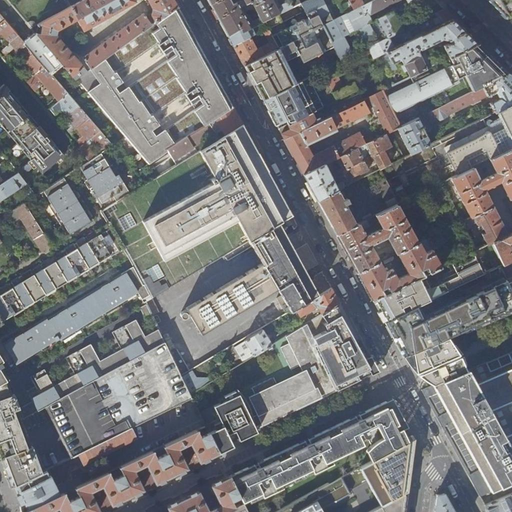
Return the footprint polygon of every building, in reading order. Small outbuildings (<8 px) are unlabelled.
[(110,0),(78,18),(71,6),(38,25),(42,26),(41,34),(36,34),(37,34),(62,63),(76,80),(87,71),(56,36),(57,31),(78,19),(80,22),(76,24),(80,33),(136,2),(135,0),(148,0),(149,2),(153,9),(152,10),(151,14),(151,15),(150,16),(151,19),(149,22),(143,13),(83,58),(91,69),(141,32),(177,6),(173,0),(110,0)] [(78,18),(110,0),(82,0),(71,6),(78,18)] [(208,0),(215,13),(219,21),(224,29),(228,37),(241,28),(243,33),(279,15),(293,7),(291,3),(281,8),(276,0),(208,0)] [(353,55),(344,37),(332,43),(324,26),(334,21),(323,0),(307,0),(301,4),(309,20),(287,30),(279,15),(243,33),(241,28),(228,37),(231,42),(233,46),(251,38),(263,31),(268,29),(279,48),(244,66),(249,75),(258,91),(263,100),(297,83),(286,62),(300,56),(304,64),(335,49),(337,54),(336,54),(340,61),(353,55)] [(373,0),(364,5),(346,14),(334,21),(324,26),(332,43),(344,37),(360,29),(370,24),(372,22),(368,15),(369,15),(399,0),(405,0),(408,4),(416,0),(373,0)] [(348,0),(349,2),(342,6),(346,14),(364,5),(361,0),(348,0)] [(436,2),(434,0),(416,0),(426,18),(443,9),(436,2)] [(506,18),(511,14),(511,0),(490,0),(489,1),(498,10),(506,18)] [(191,31),(183,17),(177,6),(141,32),(91,69),(87,71),(76,80),(150,165),(169,153),(167,150),(233,108),(227,97),(212,70),(201,50),(191,31)] [(443,9),(426,18),(432,29),(453,19),(448,13),(443,9)] [(394,11),(372,22),(370,24),(379,42),(403,29),(394,11)] [(0,30),(10,42),(7,44),(10,48),(13,45),(35,72),(32,74),(36,78),(38,75),(59,100),(57,102),(60,105),(62,103),(80,124),(77,126),(80,130),(83,128),(101,149),(98,150),(100,153),(111,145),(50,73),(25,44),(0,14),(0,30)] [(458,23),(453,19),(432,29),(421,35),(379,55),(388,74),(397,69),(395,66),(397,65),(396,62),(400,60),(404,65),(401,66),(404,72),(407,71),(410,77),(427,69),(415,46),(418,44),(420,49),(442,38),(447,39),(449,42),(443,45),(449,58),(453,56),(478,44),(475,40),(467,32),(458,23)] [(421,35),(415,23),(403,29),(379,42),(369,47),(365,49),(370,60),(379,55),(421,35)] [(370,24),(360,29),(363,36),(361,38),(361,39),(362,41),(363,41),(366,41),(369,47),(379,42),(370,24)] [(255,46),(251,38),(233,46),(240,58),(244,66),(279,48),(268,29),(263,31),(269,43),(256,50),(254,46),(255,46)] [(37,34),(25,44),(50,73),(62,63),(37,34)] [(493,59),(478,44),(453,56),(455,63),(450,66),(450,65),(385,96),(394,113),(403,109),(404,111),(410,108),(409,106),(425,98),(426,100),(432,98),(431,95),(447,88),(448,90),(454,87),(453,85),(459,82),(458,79),(463,76),(471,93),(509,75),(493,59)] [(0,52),(0,55),(7,64),(8,64),(80,151),(83,149),(0,52)] [(322,70),(327,81),(334,78),(328,67),(322,70)] [(511,77),(509,75),(471,93),(426,115),(430,123),(438,119),(439,121),(447,117),(446,115),(470,103),(471,105),(480,101),(479,99),(486,96),(495,91),(499,98),(489,103),(494,113),(497,112),(511,103),(511,77)] [(297,83),(263,100),(273,118),(279,130),(312,114),(324,108),(309,77),(297,83)] [(360,81),(354,84),(357,90),(359,94),(362,100),(363,100),(368,97),(360,81)] [(357,90),(354,84),(353,82),(333,93),(336,100),(357,90)] [(0,121),(44,174),(65,155),(41,126),(16,96),(6,84),(1,88),(0,87),(0,121)] [(397,128),(400,127),(394,113),(385,96),(382,91),(368,97),(386,134),(397,128)] [(294,156),(303,175),(325,164),(336,159),(374,140),(372,136),(363,140),(360,133),(313,157),(307,145),(337,130),(336,129),(370,112),(363,100),(362,100),(359,94),(330,108),(332,112),(319,118),(319,119),(315,121),(312,114),(279,130),(281,134),(293,156),(294,156)] [(511,149),(511,148),(511,103),(497,112),(504,127),(491,134),(490,132),(489,131),(487,131),(485,131),(484,133),(484,135),(446,154),(457,176),(473,168),(489,160),(511,149)] [(167,150),(169,153),(177,165),(198,151),(195,146),(212,135),(215,141),(242,124),(238,116),(233,108),(167,150)] [(431,144),(418,119),(400,127),(397,128),(410,154),(431,144)] [(242,124),(215,141),(198,151),(177,165),(129,193),(102,210),(101,211),(108,224),(123,250),(133,268),(150,299),(224,255),(278,223),(292,215),(286,205),(273,181),(266,168),(256,149),(247,133),(242,124)] [(386,134),(374,140),(336,159),(342,170),(338,172),(341,179),(346,176),(347,181),(369,170),(367,167),(376,162),(380,170),(390,165),(384,151),(392,147),(386,134)] [(511,197),(511,150),(511,149),(489,160),(496,173),(480,181),(473,168),(457,176),(451,179),(475,227),(481,224),(486,235),(482,236),(480,237),(485,246),(491,242),(507,235),(484,189),(490,186),(491,188),(495,186),(494,184),(500,181),(509,199),(511,197)] [(83,154),(88,161),(94,157),(88,150),(83,154)] [(88,161),(76,169),(102,210),(129,193),(111,165),(107,167),(99,153),(94,157),(88,161)] [(330,174),(325,164),(303,175),(307,181),(315,195),(318,201),(343,188),(348,186),(346,182),(343,183),(342,182),(336,186),(332,178),(334,177),(332,173),(330,174)] [(404,171),(398,174),(405,189),(411,186),(404,171)] [(18,174),(4,183),(0,185),(0,202),(27,185),(18,174)] [(65,177),(40,193),(67,237),(93,221),(90,217),(65,177)] [(402,187),(393,192),(398,203),(407,197),(402,187)] [(25,204),(36,196),(29,188),(21,194),(25,199),(0,215),(0,220),(15,210),(25,204)] [(356,226),(345,205),(349,203),(347,199),(349,198),(343,188),(318,201),(327,218),(337,235),(356,226)] [(51,247),(25,204),(15,210),(41,253),(51,247)] [(367,220),(356,226),(337,235),(342,245),(347,253),(357,273),(379,263),(380,262),(370,245),(373,244),(376,251),(389,245),(385,238),(387,237),(396,254),(397,253),(418,243),(397,205),(376,216),(382,228),(366,237),(362,230),(370,227),(367,220)] [(278,223),(224,255),(224,256),(226,260),(227,261),(228,260),(252,247),(262,263),(185,308),(186,309),(181,313),(180,315),(181,317),(183,318),(185,318),(187,317),(187,316),(188,314),(187,313),(188,312),(201,334),(277,289),(281,296),(277,298),(287,315),(296,309),(331,287),(326,277),(322,271),(309,279),(278,223)] [(0,320),(3,318),(4,320),(112,254),(113,256),(123,250),(108,224),(99,230),(94,233),(84,239),(76,244),(69,249),(58,256),(47,263),(39,268),(28,275),(18,281),(11,286),(0,292),(0,320)] [(511,232),(507,235),(491,242),(502,264),(511,259),(511,254),(508,246),(508,243),(511,241),(511,232)] [(419,243),(418,243),(397,253),(409,274),(398,280),(389,264),(382,268),(379,263),(357,273),(365,286),(373,301),(378,298),(384,295),(381,290),(386,288),(387,291),(389,290),(390,292),(424,276),(421,271),(425,269),(427,271),(428,270),(429,273),(441,267),(432,249),(425,253),(419,243)] [(458,249),(462,257),(473,251),(475,251),(471,243),(458,249)] [(384,295),(378,298),(384,312),(380,314),(384,322),(483,273),(473,251),(462,257),(451,262),(458,276),(431,289),(424,275),(424,276),(390,292),(384,295)] [(511,259),(502,264),(499,266),(511,292),(511,259)] [(483,273),(384,322),(391,335),(403,357),(430,345),(448,337),(511,309),(511,292),(499,266),(483,273)] [(4,343),(17,364),(32,355),(33,356),(46,349),(45,347),(55,340),(56,341),(60,338),(61,339),(76,330),(77,332),(89,324),(88,323),(118,304),(119,306),(139,294),(145,302),(150,299),(133,268),(115,278),(122,288),(116,292),(110,282),(73,304),(79,315),(74,318),(67,308),(49,319),(47,317),(29,329),(35,339),(29,342),(23,332),(4,343)] [(335,295),(331,287),(296,309),(300,316),(315,306),(316,303),(319,304),(318,307),(322,314),(340,303),(335,295)] [(248,397),(261,424),(281,414),(307,402),(328,392),(352,381),(365,374),(366,375),(377,370),(370,357),(357,334),(345,312),(340,303),(322,314),(286,336),(290,343),(281,347),(291,370),(301,365),(303,371),(277,383),(274,377),(251,388),(254,394),(248,397)] [(152,317),(147,305),(140,309),(146,320),(152,317)] [(116,341),(118,344),(142,332),(140,328),(136,320),(112,333),(116,341)] [(245,341),(254,356),(272,344),(263,330),(245,341)] [(13,400),(0,407),(0,432),(22,420),(45,407),(164,343),(158,331),(145,337),(142,332),(118,344),(121,350),(100,362),(97,356),(85,362),(86,363),(84,365),(83,363),(72,369),(75,375),(54,387),(50,380),(39,386),(39,388),(37,389),(37,388),(28,392),(33,401),(17,410),(13,400)] [(430,345),(403,357),(406,361),(412,368),(413,370),(457,351),(448,337),(430,345)] [(181,380),(167,351),(164,343),(45,407),(72,457),(78,454),(132,427),(135,426),(192,398),(191,395),(189,396),(181,380)] [(70,366),(72,369),(83,363),(80,356),(82,355),(85,362),(97,356),(94,351),(91,345),(66,358),(70,366)] [(173,347),(167,351),(181,380),(192,374),(176,348),(175,347),(173,347)] [(0,383),(6,381),(16,375),(9,363),(5,366),(2,362),(7,359),(0,348),(0,383)] [(430,383),(434,385),(460,374),(467,371),(461,360),(422,378),(425,381),(430,383)] [(429,388),(422,391),(426,398),(438,393),(441,398),(449,413),(437,418),(439,422),(442,427),(453,422),(475,463),(480,471),(468,476),(479,496),(511,482),(511,367),(493,376),(475,384),(468,370),(467,371),(460,374),(434,385),(429,388)] [(33,376),(39,386),(50,380),(44,369),(33,376)] [(6,381),(0,383),(0,407),(13,400),(11,394),(12,394),(8,385),(6,381)] [(209,433),(219,452),(228,448),(233,446),(230,439),(237,435),(237,436),(252,429),(252,428),(258,425),(254,417),(252,418),(247,400),(239,388),(225,395),(227,399),(199,412),(206,426),(209,433)] [(240,496),(243,502),(262,493),(264,498),(284,488),(282,484),(313,468),(315,472),(334,463),(331,459),(363,443),(357,433),(361,431),(363,435),(365,436),(371,446),(367,451),(373,460),(414,438),(409,430),(406,424),(397,408),(393,400),(382,405),(364,413),(335,427),(311,438),(271,456),(240,471),(230,476),(240,496)] [(22,420),(0,432),(0,457),(2,462),(31,447),(22,420)] [(134,431),(132,427),(78,454),(83,464),(134,439),(131,433),(134,431)] [(200,437),(197,430),(162,447),(165,453),(155,458),(152,451),(146,454),(119,467),(123,475),(113,480),(109,471),(74,488),(78,496),(68,501),(64,493),(60,495),(25,511),(23,511),(48,511),(58,507),(60,511),(98,511),(99,511),(99,510),(90,492),(103,486),(111,504),(113,505),(134,495),(143,490),(143,489),(134,470),(146,464),(155,483),(156,483),(168,478),(187,469),(187,466),(178,449),(190,443),(198,461),(200,462),(219,452),(209,433),(200,437)] [(414,438),(373,460),(318,491),(327,506),(317,511),(369,511),(397,497),(407,492),(410,471),(414,438)] [(31,447),(2,462),(5,471),(8,478),(10,477),(13,486),(15,485),(43,472),(33,446),(31,447)] [(218,473),(219,473),(227,470),(222,458),(214,462),(214,464),(218,473)] [(18,493),(23,508),(24,510),(25,511),(60,495),(59,493),(58,491),(55,483),(53,484),(46,470),(43,472),(15,485),(18,493)] [(230,476),(230,475),(212,485),(210,486),(220,505),(208,510),(199,491),(198,491),(179,501),(167,506),(167,508),(168,511),(223,511),(235,506),(232,500),(240,496),(230,476)] [(511,482),(479,496),(482,501),(484,505),(511,492),(511,482)] [(511,511),(511,492),(484,505),(488,511),(511,511)] [(453,511),(454,511),(444,493),(436,495),(436,496),(434,511),(453,511)] [(404,511),(397,497),(369,511),(404,511)] [(247,511),(243,502),(235,506),(223,511),(247,511)]
